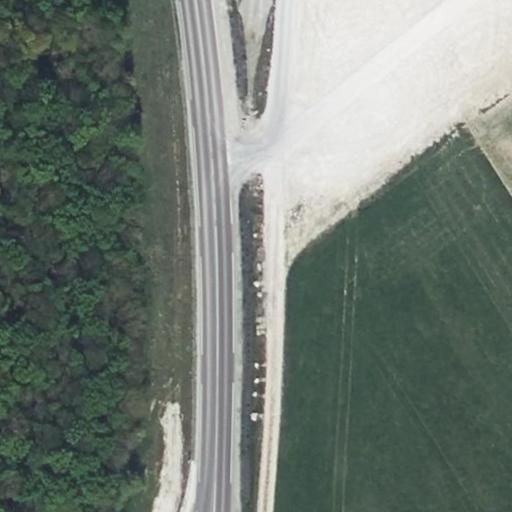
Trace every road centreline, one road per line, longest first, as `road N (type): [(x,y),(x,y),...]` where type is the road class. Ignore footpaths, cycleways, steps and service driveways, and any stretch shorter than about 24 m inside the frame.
road 1 (primary): [(213,511),(212,174),(193,0)]
road 2 (track): [(457,0),(212,174)]
road 3 (track): [(274,132),(283,0)]
